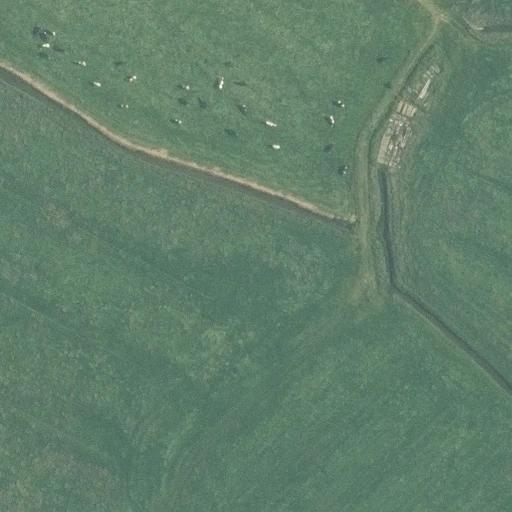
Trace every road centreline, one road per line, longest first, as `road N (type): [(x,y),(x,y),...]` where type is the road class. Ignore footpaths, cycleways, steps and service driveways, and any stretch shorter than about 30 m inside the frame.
road 1 (track): [(417,0),(438,18),(369,130),(363,155),(370,270),(353,296)]
road 2 (track): [(164,511),(217,430),(353,296)]
